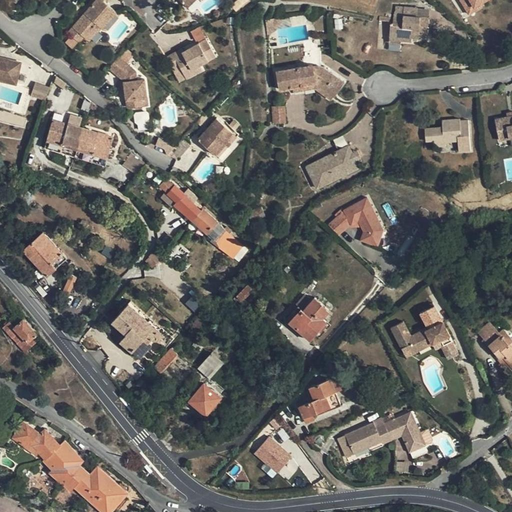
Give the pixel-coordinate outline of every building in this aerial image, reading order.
[(117,13),(101,0),(97,0),(70,34),(80,42),(84,38),(89,42),(101,27),(103,30),(117,13)] [(470,0),(466,0),(462,2),(466,10),(469,13),(484,4),(482,1),(474,5),(470,0)] [(391,25),(390,36),(401,37),(401,39),(412,40),(412,38),(419,38),(419,32),(428,33),(429,17),(417,16),(418,8),(405,7),(404,15),(394,14),(393,26),(391,25)] [(277,30),(279,27),(285,16),(266,20),(268,35),(277,30)] [(290,16),(285,16),(279,27),(292,25),(290,16)] [(281,88),(293,86),(317,82),(336,95),(345,82),(322,67),(320,47),(318,47),(318,39),(304,41),(305,66),(278,71),(281,88)] [(178,56),(177,53),(167,58),(175,70),(182,66),(187,76),(197,70),(193,64),(200,61),(202,64),(217,55),(208,40),(186,52),(178,56)] [(110,68),(125,82),(129,110),(150,107),(146,80),(139,80),(137,71),(127,62),(120,57),(110,68)] [(0,60),(0,73),(17,76),(20,61),(7,59),(7,62),(0,60)] [(199,74),(197,70),(187,76),(189,79),(199,74)] [(17,76),(0,73),(0,79),(16,83),(17,76)] [(295,92),(315,88),(317,82),(293,86),(295,92)] [(332,100),(336,95),(317,82),(315,88),(332,100)] [(36,83),(32,95),(46,99),(50,88),(36,83)] [(285,122),(284,105),(274,106),(274,122),(285,122)] [(511,115),(508,117),(497,119),(502,138),(511,135),(511,115)] [(219,116),(200,137),(218,153),(237,131),(219,116)] [(447,139),(447,141),(459,140),(460,151),(472,150),(470,120),(461,121),(461,118),(443,120),(444,127),(426,128),(427,140),(435,140),(447,139)] [(78,145),(83,127),(53,119),(47,140),(62,144),(63,141),(78,145)] [(83,127),(78,145),(93,149),(93,152),(108,156),(114,136),(83,127)] [(75,155),(78,148),(62,144),(47,140),(45,147),(75,155)] [(78,148),(75,155),(106,164),(108,156),(93,152),(78,148)] [(354,163),(351,155),(348,148),(306,167),(316,188),(357,170),(354,163)] [(131,150),(124,161),(137,169),(144,158),(131,150)] [(357,153),(351,155),(354,163),(360,160),(357,153)] [(156,167),(150,161),(147,164),(152,170),(156,167)] [(161,186),(163,188),(170,180),(168,178),(161,186)] [(188,188),(186,190),(184,192),(170,180),(163,188),(177,200),(175,203),(193,219),(202,207),(188,195),(190,194),(192,190),(188,188)] [(28,191),(21,201),(28,205),(34,195),(28,191)] [(326,223),(337,234),(348,222),(356,219),(361,231),(359,239),(372,243),(378,222),(364,196),(341,207),(326,223)] [(226,228),(204,206),(202,207),(193,219),(207,231),(205,235),(224,251),(235,237),(230,232),(232,230),(228,226),(226,228)] [(266,215),(262,206),(249,211),(252,220),(266,215)] [(381,228),(378,222),(372,243),(376,244),(381,228)] [(67,256),(44,230),(24,248),(48,274),(67,256)] [(163,257),(156,250),(149,256),(156,263),(163,257)] [(419,261),(422,259),(419,254),(410,261),(414,265),(419,261)] [(421,276),(427,271),(419,261),(414,265),(421,276)] [(253,287),(249,284),(237,295),(241,299),(253,287)] [(297,303),(299,305),(302,307),(304,309),(312,299),(305,293),(297,303)] [(420,303),(427,315),(441,307),(434,295),(420,303)] [(304,309),(302,307),(291,321),(311,338),(326,319),(323,317),(330,308),(315,296),(312,299),(304,309)] [(159,328),(129,301),(113,320),(127,333),(121,339),(140,356),(152,343),(149,340),(159,328)] [(288,318),(291,321),(302,307),(299,305),(288,318)] [(443,311),(441,307),(427,315),(430,319),(443,311)] [(417,342),(419,345),(435,335),(439,339),(445,335),(454,328),(443,311),(430,319),(414,329),(405,315),(393,322),(408,347),(417,342)] [(15,326),(19,330),(24,336),(28,340),(37,332),(24,318),(15,326)] [(202,320),(197,318),(193,328),(197,330),(202,320)] [(479,330),(484,335),(495,326),(490,321),(479,330)] [(511,337),(505,329),(501,333),(495,326),(484,335),(485,337),(502,358),(505,355),(511,363),(511,337)] [(463,340),(454,328),(445,335),(453,346),(463,340)] [(20,339),(24,336),(19,330),(15,334),(20,339)] [(511,370),(511,369),(511,363),(505,355),(502,358),(485,337),(483,340),(503,364),(505,363),(511,370)] [(198,340),(195,341),(193,345),(195,349),(198,350),(201,349),(203,345),(202,342),(198,340)] [(411,350),(419,345),(417,342),(408,347),(411,350)] [(177,353),(171,347),(155,366),(161,372),(177,353)] [(223,361),(213,352),(200,367),(210,376),(223,361)] [(337,376),(330,378),(335,391),(342,388),(337,376)] [(322,382),(332,404),(340,401),(335,391),(330,378),(322,382)] [(221,395),(204,382),(190,400),(206,413),(221,395)] [(332,404),(322,382),(310,387),(315,399),(300,405),(305,415),(317,411),(332,404)] [(333,407),(332,404),(317,411),(318,413),(333,407)] [(374,420),(345,433),(353,451),(382,439),(382,441),(391,437),(402,432),(402,433),(405,432),(407,436),(404,437),(409,449),(425,442),(411,412),(385,423),(385,422),(376,425),(374,420)] [(13,437),(22,443),(30,442),(39,451),(46,458),(60,445),(45,429),(40,433),(24,422),(13,437)] [(254,452),(276,474),(292,457),(270,436),(254,452)] [(68,464),(78,454),(65,441),(60,445),(46,458),(44,460),(53,469),(51,472),(60,480),(71,468),(68,464)] [(36,453),(39,451),(30,442),(22,443),(36,453)] [(74,484),(85,494),(105,471),(98,465),(91,473),(79,463),(83,459),(78,454),(68,464),(71,468),(60,480),(70,488),(74,484)] [(108,511),(127,491),(105,471),(85,494),(105,511),(108,511)]
